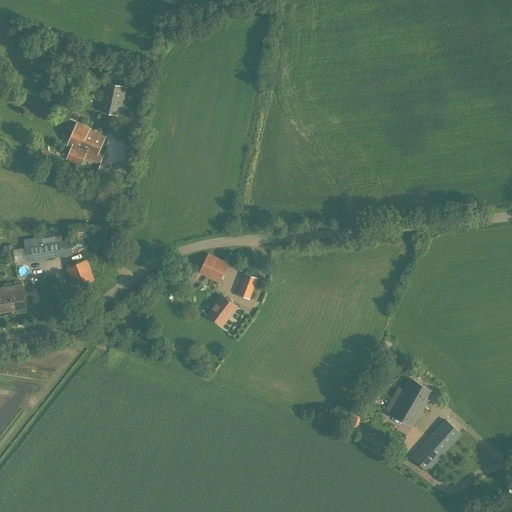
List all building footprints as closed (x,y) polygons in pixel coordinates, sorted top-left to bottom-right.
[(120,116),(127,87),(104,82),(98,110),(120,116)] [(100,162),(104,154),(98,152),(105,137),(89,130),(90,129),(77,123),(67,145),(75,148),(70,159),(81,164),(86,153),(95,157),(94,160),(100,162)] [(35,161),(50,167),(54,156),(40,150),(35,161)] [(43,244),(62,240),(61,234),(42,237),(43,244)] [(28,261),(65,256),(62,240),(43,244),(26,247),(28,261)] [(208,254),(199,273),(219,282),(228,263),(208,254)] [(75,287),(94,280),(86,260),(67,268),(75,287)] [(250,299),(258,278),(245,273),(237,294),(250,299)] [(0,311),(26,308),(23,291),(0,294),(0,311)] [(222,326),(238,306),(222,294),(206,314),(222,326)] [(392,412),(391,414),(413,426),(433,391),(412,379),(399,401),(393,398),(387,409),(392,412)] [(446,420),(413,457),(427,470),(461,433),(450,423),(444,430),(440,426),(446,420)]
